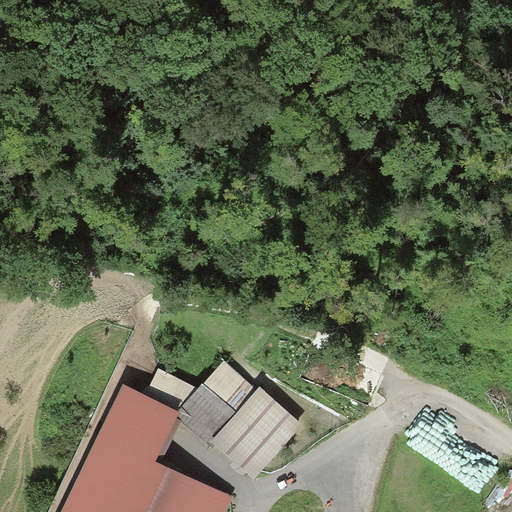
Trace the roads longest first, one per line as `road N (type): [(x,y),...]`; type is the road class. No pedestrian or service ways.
road 1 (track): [(407,388),(278,322),(161,290),(67,276)]
road 2 (track): [(261,511),(272,490),(363,430),(407,388)]
road 3 (track): [(511,447),(407,388)]
